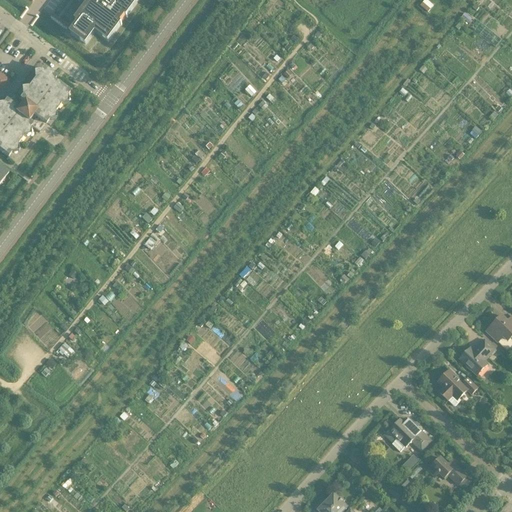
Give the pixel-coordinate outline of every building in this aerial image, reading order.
[(87,42),(88,42),(98,29),(108,37),(110,39),(114,35),(113,34),(120,25),(121,26),(122,25),(121,24),(125,17),(127,18),(127,17),(126,16),(133,7),(134,8),(137,3),(134,1),(134,2),(131,0),(92,0),(91,2),(90,2),(90,1),(89,2),(90,2),(93,5),(80,23),(79,23),(71,34),(75,37),(80,41),(80,40),(82,37),(88,41),(87,42)] [(6,102),(0,109),(0,151),(8,158),(31,127),(40,133),(69,94),(53,82),(56,79),(43,69),(20,100),(15,97),(9,104),(6,102)] [(0,74),(0,90),(1,91),(8,81),(0,74)] [(0,184),(9,174),(0,167),(0,184)] [(501,317),(486,333),(497,343),(502,338),(505,341),(511,335),(511,324),(510,326),(501,317)] [(470,350),(459,360),(466,366),(465,367),(470,372),(470,371),(477,377),(487,366),(484,363),(495,352),(485,342),(474,353),(470,350)] [(64,343),(58,350),(68,359),(72,354),(73,355),(75,354),(64,343)] [(441,380),(437,384),(443,389),(438,393),(454,409),(461,401),(460,400),(465,394),(469,398),(477,390),(467,380),(463,385),(449,371),(445,375),(442,377),(441,380)] [(400,420),(384,437),(393,445),(392,445),(400,453),(404,449),(405,449),(410,443),(417,449),(421,453),(432,442),(408,420),(404,424),(400,420)] [(408,472),(419,460),(414,455),(403,467),(408,472)] [(439,459),(427,472),(434,480),(438,476),(443,481),(447,477),(458,487),(467,478),(456,468),(452,471),(439,459)] [(405,479),(400,485),(404,489),(409,483),(405,479)] [(334,495),(318,511),(344,511),(348,509),(344,505),(344,502),(344,500),(343,498),(341,498),(338,499),(334,495)]
